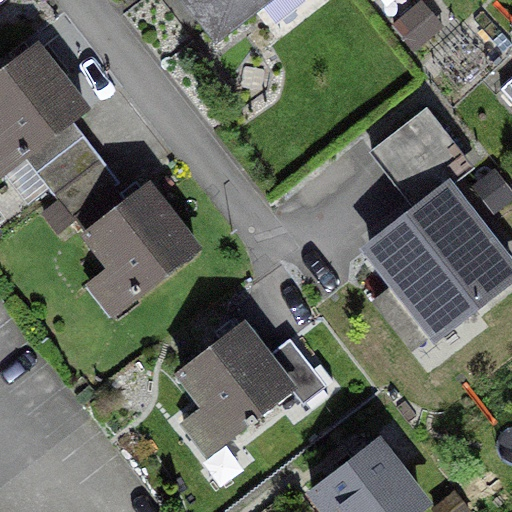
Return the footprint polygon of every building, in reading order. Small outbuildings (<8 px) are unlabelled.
[(180,0),(212,40),(263,0),(180,0)] [(61,127),(80,112),(32,50),(0,74),(0,171),(18,157),(19,159),(61,127)] [(73,143),(61,127),(19,159),(50,199),(98,162),(79,138),(73,143)] [(116,185),(98,162),(50,199),(54,204),(39,216),(53,234),(70,221),(82,237),(123,205),(111,189),(116,185)] [(144,190),(123,205),(82,237),(131,299),(191,252),(144,190)] [(511,273),(452,199),(381,256),(449,341),(511,290),(511,273)] [(322,389),(285,341),(262,360),(238,329),(177,376),(201,407),(180,423),(203,454),(244,424),(247,428),(253,424),(250,419),(286,391),(299,407),(322,389)] [(414,511),(417,510),(369,448),(364,452),(358,443),(343,454),(350,463),(308,495),(321,511),(414,511)]
